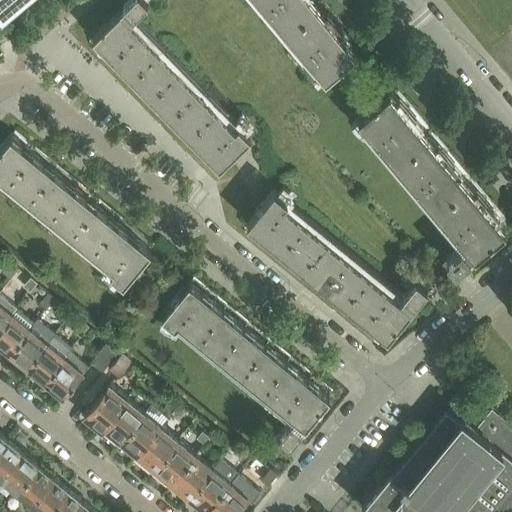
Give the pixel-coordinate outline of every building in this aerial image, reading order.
[(0,0),(0,10),(1,12),(15,0),(0,0)] [(131,18),(134,15),(148,1),(147,0),(128,0),(93,35),(94,36),(90,40),(215,168),(219,164),(220,165),(251,134),(239,122),(235,126),(131,18)] [(323,0),(263,0),(326,74),(357,48),(356,47),(361,44),(323,0)] [(359,113),(360,114),(466,241),(447,257),(456,268),(506,226),(390,87),(359,113)] [(16,129),(12,134),(11,133),(0,146),(0,173),(114,267),(111,271),(124,281),(151,248),(150,247),(154,243),(16,129)] [(275,188),(258,209),(248,222),(245,227),(383,340),(387,336),(388,336),(428,287),(417,278),(401,297),(285,203),(288,199),(275,188)] [(2,271),(11,278),(20,268),(11,260),(2,271)] [(29,291),(37,282),(28,274),(21,282),(25,286),(25,287),(29,291)] [(194,276),(191,280),(190,279),(162,313),(176,323),(179,320),(295,414),(279,434),(290,443),(330,394),(329,393),(333,389),(194,276)] [(43,300),(48,305),(55,297),(50,292),(43,300)] [(0,302),(0,326),(12,312),(0,302)] [(61,315),(66,319),(73,311),(68,307),(61,315)] [(12,312),(0,326),(0,343),(10,351),(30,327),(12,312)] [(76,331),(81,335),(89,325),(84,321),(76,331)] [(30,327),(10,351),(27,366),(48,341),(30,327)] [(44,380),(65,355),(69,350),(52,336),(48,341),(27,366),(44,380)] [(91,361),(102,369),(119,349),(108,340),(91,361)] [(63,395),(84,371),(89,364),(70,349),(69,350),(65,355),(44,380),(63,395)] [(123,351),(109,368),(119,377),(133,360),(123,351)] [(157,395),(160,392),(165,386),(154,377),(147,387),(157,395)] [(85,413),(102,428),(103,428),(104,426),(104,425),(128,396),(111,382),(85,413)] [(128,396),(104,425),(104,426),(110,430),(110,434),(119,442),(145,410),(128,396)] [(171,401),(165,408),(171,413),(173,412),(177,406),(171,401)] [(177,406),(173,412),(179,417),(184,410),(178,405),(177,406)] [(391,471),(377,488),(362,506),(370,511),(511,511),(511,424),(492,408),(476,428),(463,417),(460,420),(447,408),(394,474),(391,471)] [(145,410),(119,442),(128,449),(132,449),(138,454),(163,424),(145,410)] [(163,424),(138,454),(144,458),(144,462),(153,469),(179,438),(163,424)] [(216,428),(210,435),(215,440),(221,433),(216,428)] [(7,437),(0,446),(0,480),(4,476),(17,487),(38,462),(7,437)] [(179,438),(153,469),(163,477),(166,477),(172,481),(196,451),(179,438)] [(196,451),(172,481),(178,486),(178,490),(188,498),(214,466),(196,451)] [(270,468),(253,453),(245,462),(262,477),(270,468)] [(68,487),(38,462),(17,487),(33,499),(26,507),(32,511),(47,511),(48,511),(68,487)] [(214,466),(188,498),(197,505),(201,504),(206,509),(230,480),(214,466)] [(230,480),(206,509),(204,511),(205,511),(233,511),(248,494),(230,480)] [(98,511),(68,487),(48,511),(47,511),(98,511)]
